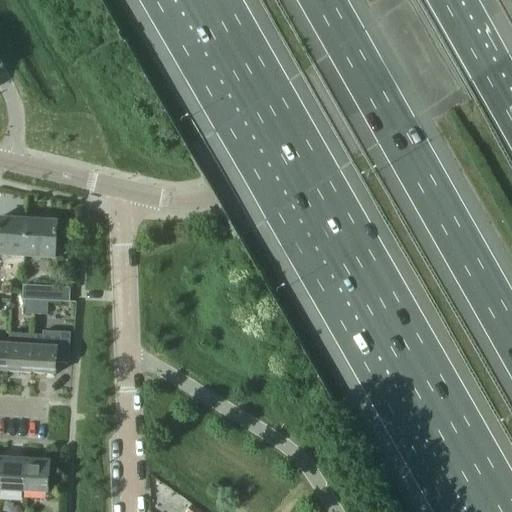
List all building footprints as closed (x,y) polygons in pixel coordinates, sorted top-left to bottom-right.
[(0,254),(25,256),(27,221),(0,219),(0,254)] [(55,258),(57,223),(27,221),(25,256),(55,258)] [(70,302),(71,288),(23,285),(22,299),(26,299),(36,300),(44,300),(70,302)] [(35,313),(36,300),(26,299),(25,312),(35,313)] [(44,313),(44,300),(36,300),(35,313),(44,313)] [(34,334),(31,373),(55,375),(56,363),(68,364),(70,333),(43,331),(42,335),(34,334)] [(31,373),(34,334),(9,333),(8,346),(9,346),(8,372),(31,373)] [(9,346),(8,346),(0,345),(0,371),(8,372),(9,346)] [(0,491),(24,493),(26,461),(2,460),(0,490),(0,491)] [(48,494),(50,463),(26,461),(24,493),(48,494)]
